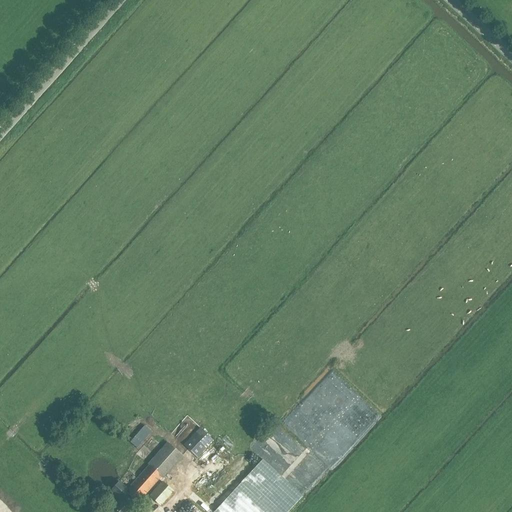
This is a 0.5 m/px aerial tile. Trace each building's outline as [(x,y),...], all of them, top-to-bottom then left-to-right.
[(207,441),(211,436),(200,425),(196,430),(207,441)] [(137,448),(151,432),(144,426),(130,442),(137,448)] [(197,432),(184,445),(198,458),(210,445),(197,432)] [(120,500),(110,511),(128,511),(131,509),(136,503),(137,504),(161,477),(159,475),(179,453),(168,443),(148,465),(149,466),(128,490),(119,482),(111,492),(120,500)] [(262,457),(216,509),(219,511),(221,511),(225,509),(228,511),(286,511),(303,493),(262,457)] [(163,480),(154,492),(164,500),(173,488),(163,480)]
